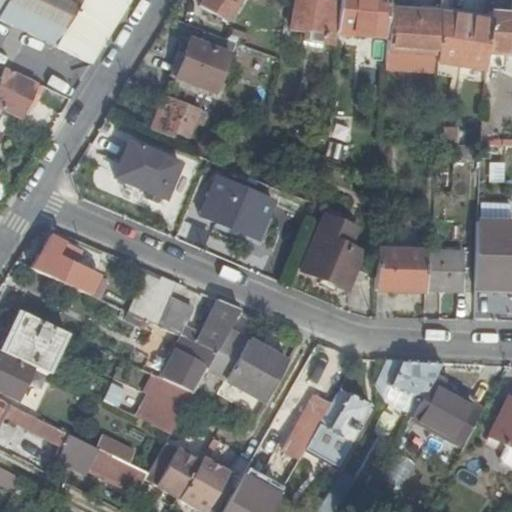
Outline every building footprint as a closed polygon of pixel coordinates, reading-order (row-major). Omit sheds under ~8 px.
[(0,0),(0,18),(56,46),(93,64),(123,15),(132,0),(0,0)] [(203,0),(200,5),(227,22),(241,0),(203,0)] [(337,31),(340,1),(334,0),(295,0),(290,28),(305,31),(304,40),(336,45),(337,31)] [(388,35),(390,7),(390,0),(340,0),(340,1),(337,31),(360,33),(373,34),(388,35)] [(440,14),(440,12),(390,7),(388,35),(386,70),(433,73),(436,74),(437,62),(440,14)] [(511,56),(511,15),(490,13),(490,22),(487,54),(511,56)] [(486,69),(487,54),(490,22),(440,14),(437,62),(460,65),(486,69)] [(231,56),(236,42),(207,31),(202,43),(191,39),(176,78),(214,93),(229,55),(231,56)] [(371,49),(373,34),(360,33),(359,47),(371,49)] [(460,65),(437,62),(436,74),(458,78),(460,65)] [(17,76),(18,74),(10,70),(4,68),(0,77),(0,111),(1,112),(2,109),(19,118),(27,102),(36,85),(17,76)] [(40,88),(36,85),(27,102),(32,105),(40,88)] [(200,109),(167,96),(153,130),(174,138),(176,132),(189,138),(194,124),(200,109)] [(203,128),(209,112),(200,109),(194,124),(203,128)] [(494,138),(496,121),(480,119),(479,137),(494,138)] [(349,127),(328,125),(326,145),(348,147),(349,127)] [(456,145),(457,145),(458,129),(432,129),(431,144),(438,145),(456,145)] [(115,177),(165,198),(179,163),(130,142),(115,177)] [(326,145),(325,157),(336,161),(346,165),(348,147),(326,145)] [(456,160),(456,145),(438,145),(437,159),(456,160)] [(201,216),(257,240),(273,202),(217,178),(201,216)] [(0,202),(2,203),(11,188),(0,182),(0,202)] [(302,270),(348,290),(364,252),(350,246),(358,228),(326,215),(302,270)] [(32,269),(92,296),(100,276),(72,263),(59,255),(66,244),(66,243),(53,236),(32,269)] [(511,244),(477,242),(476,283),(511,286),(511,244)] [(59,255),(72,263),(79,251),(66,244),(59,255)] [(376,289),(425,290),(425,289),(427,252),(427,251),(377,249),(376,289)] [(427,252),(425,289),(462,291),(463,254),(437,253),(427,252)] [(171,300),(179,283),(165,278),(163,282),(147,275),(140,290),(137,296),(130,313),(183,337),(195,311),(171,300)] [(230,329),(241,310),(220,301),(202,335),(192,330),(188,339),(217,352),(230,329)] [(1,352),(5,354),(23,313),(19,311),(1,352)] [(5,354),(49,375),(68,334),(23,313),(5,354)] [(265,402),(288,362),(230,329),(217,352),(208,369),(265,402)] [(194,393),(208,369),(217,352),(188,339),(165,380),(193,394),(194,393)] [(32,370),(0,354),(0,393),(18,402),(32,370)] [(435,375),(441,363),(387,361),(375,385),(383,399),(384,398),(389,387),(414,397),(406,410),(412,414),(428,387),(435,375)] [(143,393),(149,396),(160,378),(153,375),(143,393)] [(444,380),(435,375),(428,387),(437,392),(444,380)] [(138,419),(171,434),(188,404),(193,394),(165,380),(160,378),(149,396),(138,419)] [(133,411),(139,395),(107,384),(101,400),(133,411)] [(389,387),(384,398),(406,410),(414,397),(389,387)] [(412,414),(412,415),(458,442),(473,413),(437,392),(428,387),(412,414)] [(330,406),(303,454),(336,472),(371,410),(367,405),(339,390),(330,406)] [(188,404),(199,411),(206,399),(194,393),(193,394),(188,404)] [(284,449),(300,458),(303,454),(330,406),(313,396),(284,449)] [(511,447),(511,399),(507,397),(488,436),(511,447)] [(88,474),(90,470),(100,450),(97,448),(0,400),(0,412),(66,447),(60,460),(88,474)] [(97,448),(100,450),(115,458),(120,446),(102,437),(97,448)] [(148,474),(144,482),(195,511),(204,511),(227,471),(203,457),(200,464),(165,444),(148,474)] [(115,458),(128,464),(134,453),(120,446),(115,458)] [(90,470),(121,486),(131,466),(128,464),(115,458),(100,450),(90,470)] [(405,482),(411,460),(397,456),(391,478),(405,482)] [(121,486),(137,494),(144,482),(148,474),(131,466),(121,486)] [(23,479),(0,467),(0,484),(16,492),(23,479)] [(337,479),(319,510),(322,511),(332,511),(348,485),(337,479)] [(235,490),(222,511),(248,511),(254,501),(235,490)]
